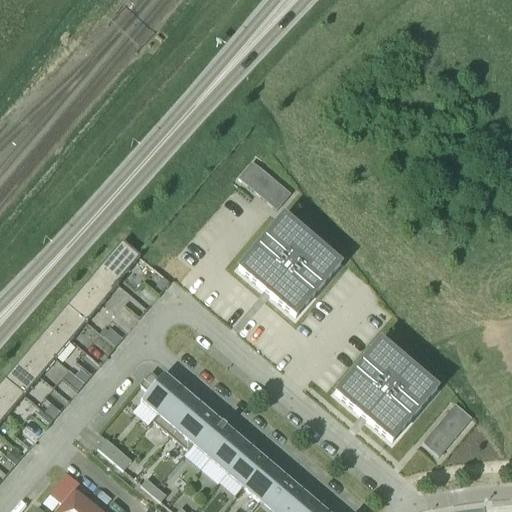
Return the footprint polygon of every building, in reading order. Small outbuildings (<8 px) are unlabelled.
[(284,192),(277,186),(271,181),(264,175),(258,170),(251,164),(244,172),(238,181),(244,186),(250,192),(257,197),(263,203),(270,208),(276,213),(283,205),(290,197),(284,192)] [(340,268),(283,219),(238,272),(259,291),(273,303),(295,321),(340,268)] [(98,272),(116,288),(140,260),(121,244),(98,272)] [(82,290),(102,307),(117,289),(116,288),(98,272),(82,290)] [(162,280),(155,289),(161,294),(168,285),(162,280)] [(66,309),(86,325),(102,307),(82,290),(66,309)] [(51,327),(71,343),(86,325),(66,309),(51,327)] [(35,345),(55,362),(71,343),(51,327),(35,345)] [(114,336),(108,343),(116,349),(122,342),(114,336)] [(436,392),(379,344),(334,397),(356,415),(355,416),(369,428),(370,427),(391,445),(436,392)] [(39,380),(55,362),(35,345),(20,363),(39,380)] [(39,380),(20,363),(4,382),(24,399),(39,380)] [(81,372),(75,378),(84,385),(89,379),(81,372)] [(152,425),(153,425),(181,392),(163,377),(159,383),(150,376),(139,389),(147,396),(140,404),(157,419),(152,425)] [(0,386),(0,409),(9,417),(24,399),(4,382),(0,386)] [(162,423),(175,434),(198,407),(181,392),(153,425),(157,429),(162,423)] [(48,407),(43,413),(51,420),(56,414),(48,407)] [(175,434),(192,448),(215,421),(198,407),(175,434)] [(455,441),(460,435),(465,428),(471,422),(463,415),(454,408),(449,414),(444,421),(438,427),(433,433),(427,440),(422,446),(430,453),(438,460),(444,454),(449,447),(455,441)] [(0,426),(9,417),(0,409),(0,426)] [(39,413),(34,419),(44,428),(50,422),(39,413)] [(192,448),(209,463),(232,436),(215,421),(192,448)] [(209,463),(226,477),(249,450),(232,436),(209,463)] [(116,468),(125,459),(106,442),(97,452),(116,468)] [(226,477),(243,492),(266,465),(249,450),(226,477)] [(5,460),(15,468),(22,460),(12,452),(5,460)] [(123,474),(131,464),(125,459),(116,468),(123,474)] [(243,492),(260,506),(283,479),(266,465),(243,492)] [(260,506),(266,511),(285,511),(300,494),(283,479),(260,506)] [(72,487),(64,480),(56,490),(65,497),(72,487)] [(146,482),(140,489),(150,498),(156,491),(146,482)] [(97,511),(72,491),(53,511),(97,511)] [(160,506),(166,499),(156,491),(150,498),(160,506)] [(285,511),(314,511),(317,508),(300,494),(285,511)]
